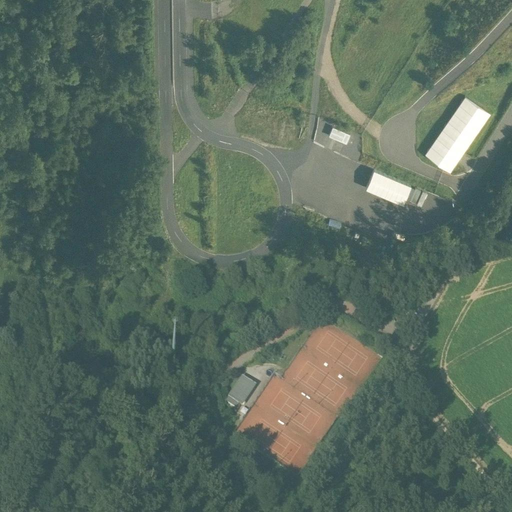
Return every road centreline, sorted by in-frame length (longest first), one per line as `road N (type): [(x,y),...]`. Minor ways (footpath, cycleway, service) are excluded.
road 1 (track): [(92,403),(159,417),(195,448),(216,435),(207,382),(270,340),(334,306),(387,330)]
road 2 (track): [(105,511),(121,466),(92,403),(62,380),(50,348),(44,240),(27,145)]
road 3 (unclassified): [(511,115),(457,204),(390,220),(287,204)]
road 4 (unknown): [(466,188),(404,155),(401,125),(511,9)]
road 5 (track): [(511,504),(446,438),(411,384),(408,360),(436,294)]
